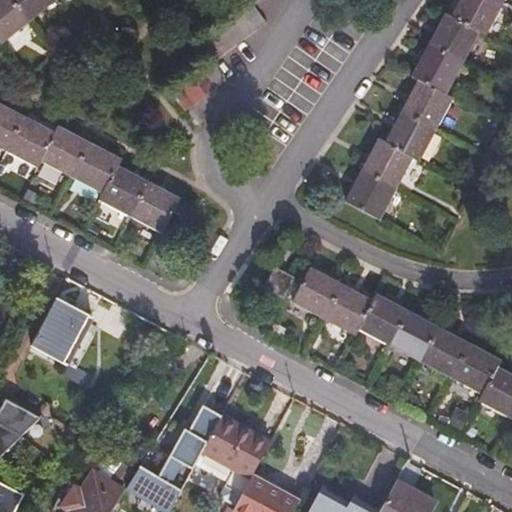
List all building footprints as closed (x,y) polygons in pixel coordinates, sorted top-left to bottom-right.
[(0,0),(0,48),(55,4),(51,0),(0,0)] [(242,0),(246,5),(196,45),(208,64),(166,95),(181,116),(225,83),(212,67),(264,27),(252,9),(264,0),(242,0)] [(413,80),(416,83),(384,143),(379,142),(346,204),(380,224),(412,160),(420,162),(452,102),(447,96),(479,36),(485,40),(506,0),(462,0),(451,21),(446,18),(413,80)] [(99,204),(161,238),(179,203),(117,170),(121,161),(57,129),(52,138),(0,110),(0,153),(35,171),(39,165),(102,199),(99,204)] [(294,281),(276,272),(265,290),(284,301),(294,281)] [(482,404),(511,420),(511,376),(500,370),(503,364),(375,296),(372,303),(310,272),(294,305),(352,337),(357,328),(486,397),(482,404)] [(78,328),(84,316),(70,309),(71,304),(53,295),(25,347),(58,365),(60,363),(70,368),(88,334),(78,328)] [(0,336),(15,307),(0,299),(0,336)] [(169,358),(164,361),(142,370),(146,382),(147,386),(175,375),(169,358)] [(191,389),(204,394),(217,364),(204,359),(191,389)] [(0,467),(1,468),(30,412),(0,396),(0,467)] [(197,458),(219,417),(203,408),(188,434),(183,431),(156,480),(138,469),(126,491),(164,511),(167,511),(179,491),(167,485),(180,463),(191,469),(197,458)] [(254,472),(269,445),(219,417),(197,458),(212,466),(219,453),(236,463),(230,475),(221,492),(238,501),(254,472)] [(219,453),(212,466),(230,475),(236,463),(219,453)] [(111,511),(122,495),(81,468),(75,475),(69,476),(65,476),(48,501),(47,511),(111,511)] [(245,511),(295,511),(303,498),(254,472),(238,501),(235,506),(245,511)] [(428,511),(436,498),(397,477),(381,508),(378,511),(428,511)] [(0,509),(4,511),(14,511),(22,497),(0,485),(0,509)] [(378,511),(381,508),(354,494),(349,500),(323,485),(308,511),(378,511)]
